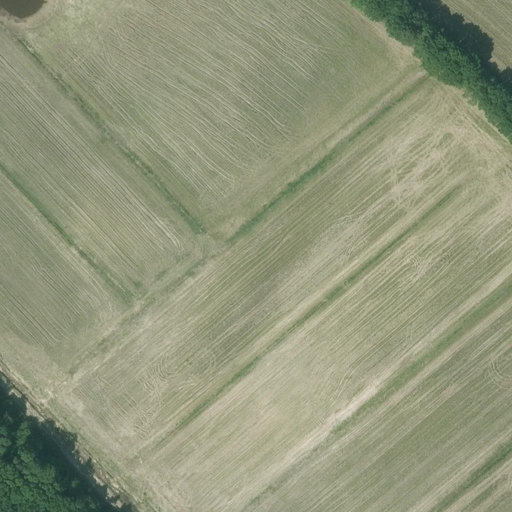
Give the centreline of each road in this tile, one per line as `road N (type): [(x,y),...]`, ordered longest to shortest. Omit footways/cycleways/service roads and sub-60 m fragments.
road 1 (track): [(0,371),(131,511)]
road 2 (track): [(370,0),(511,113)]
